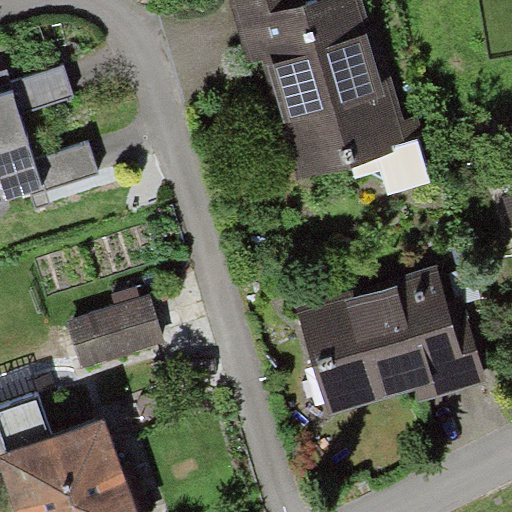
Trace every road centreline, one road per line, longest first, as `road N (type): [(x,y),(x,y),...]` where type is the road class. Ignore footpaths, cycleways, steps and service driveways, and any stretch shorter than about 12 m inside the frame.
road 1 (residential): [(289,511),(142,37),(113,4),(97,0)]
road 2 (residential): [(396,511),(511,454)]
